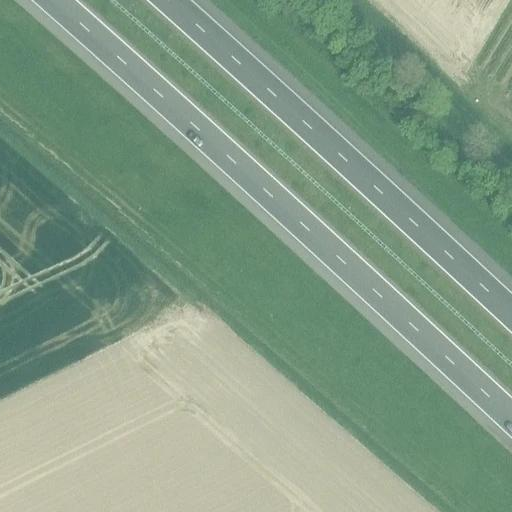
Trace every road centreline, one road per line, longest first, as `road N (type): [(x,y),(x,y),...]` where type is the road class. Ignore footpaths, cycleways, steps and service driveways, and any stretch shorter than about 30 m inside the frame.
road 1 (motorway): [(55,0),(511,418)]
road 2 (motorway): [(511,311),(182,0)]
